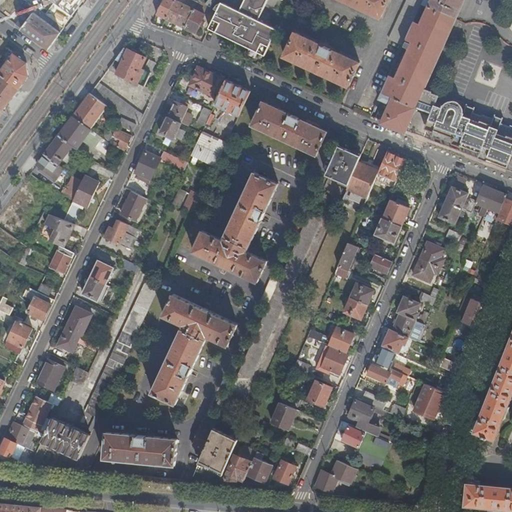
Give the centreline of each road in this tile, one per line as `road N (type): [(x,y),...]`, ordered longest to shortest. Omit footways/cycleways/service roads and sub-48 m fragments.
road 1 (residential): [(0,428),(185,46)]
road 2 (residential): [(295,510),(448,158)]
road 3 (tertiary): [(0,481),(295,510)]
road 4 (residential): [(185,46),(448,158)]
road 5 (tertiary): [(0,189),(122,23)]
road 6 (residential): [(447,465),(511,286)]
